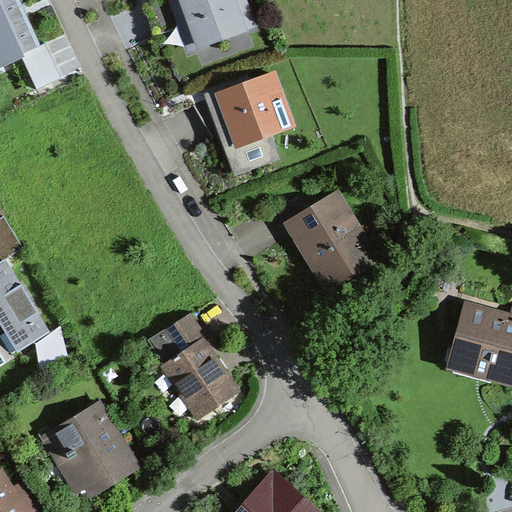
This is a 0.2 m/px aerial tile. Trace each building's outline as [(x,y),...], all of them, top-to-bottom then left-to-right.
[(0,0),(0,65),(22,56),(21,53),(38,45),(16,0),(0,0)] [(183,25),(173,0),(155,0),(144,4),(156,35),(183,25)] [(242,0),(173,0),(183,25),(184,26),(192,22),(202,46),(243,30),(234,7),(244,3),(242,0)] [(22,56),(36,90),(62,79),(46,42),(38,45),(21,53),(22,56)] [(270,133),(293,125),(274,73),(211,97),(211,98),(225,133),(230,148),(270,133)] [(211,98),(193,105),(213,138),(225,133),(211,98)] [(270,133),(230,148),(240,173),(280,158),(270,133)] [(291,233),(295,231),(290,222),(325,200),(316,185),(276,209),(291,233)] [(325,200),(290,222),(295,231),(329,287),(375,259),(336,194),(325,200)] [(3,216),(0,217),(0,263),(4,261),(23,247),(3,216)] [(22,284),(19,285),(4,261),(0,263),(0,320),(6,330),(0,333),(0,334),(11,353),(18,348),(19,350),(48,332),(36,314),(40,312),(22,284)] [(511,319),(468,307),(453,362),(511,378),(511,319)] [(204,341),(206,339),(190,313),(163,331),(179,355),(180,357),(204,341)] [(166,366),(198,414),(236,389),(204,341),(180,357),(179,355),(175,357),(176,359),(166,366)] [(94,490),(133,466),(98,407),(58,431),(70,450),(60,456),(79,487),(88,481),(94,490)] [(511,434),(503,433),(496,473),(511,475),(511,434)] [(5,442),(0,444),(0,465),(14,457),(5,442)] [(24,511),(11,489),(0,472),(0,471),(0,511),(24,511)] [(11,489),(24,511),(46,511),(27,480),(11,489)] [(312,511),(276,480),(247,511),(312,511)]
